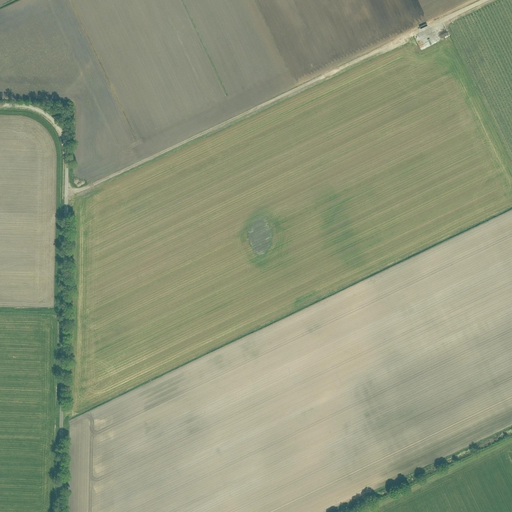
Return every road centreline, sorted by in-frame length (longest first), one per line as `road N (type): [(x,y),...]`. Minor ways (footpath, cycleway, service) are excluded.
road 1 (track): [(65,196),(483,0)]
road 2 (unclassified): [(0,105),(47,115),(65,143),(58,511)]
